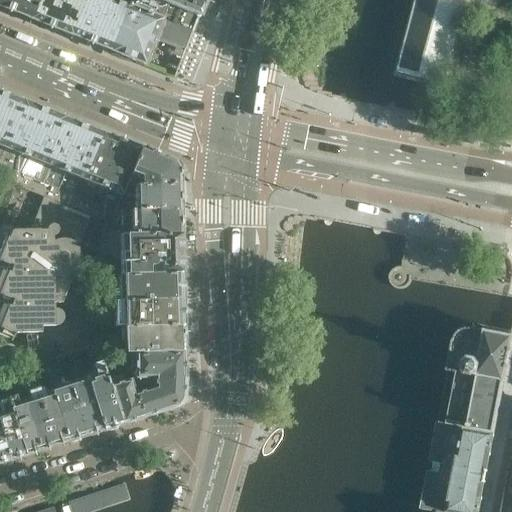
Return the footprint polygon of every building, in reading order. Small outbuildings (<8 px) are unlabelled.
[(0,0),(0,7),(66,34),(79,0),(0,0)] [(105,50),(122,6),(107,0),(79,0),(66,34),(105,50)] [(124,0),(122,6),(105,50),(143,65),(144,65),(154,38),(185,50),(186,48),(186,47),(190,36),(191,36),(192,34),(191,34),(196,21),(197,21),(198,18),(178,10),(167,6),(152,0),(124,0)] [(152,0),(167,6),(178,10),(198,18),(205,0),(152,0)] [(0,149),(3,151),(23,103),(0,93),(0,149)] [(45,166),(64,119),(23,103),(3,151),(45,166)] [(83,181),(102,135),(64,119),(45,166),(83,181)] [(121,195),(139,149),(102,134),(102,135),(83,181),(121,195)] [(178,209),(177,169),(173,162),(170,161),(170,162),(163,159),(160,157),(160,158),(152,155),(153,155),(150,153),(150,154),(142,151),(142,150),(139,149),(121,195),(114,211),(178,209)] [(0,180),(13,185),(18,174),(0,167),(0,180)] [(34,193),(38,182),(18,174),(13,185),(34,193)] [(53,201),(57,189),(38,182),(34,193),(43,197),(53,201)] [(72,208),(77,197),(57,189),(53,201),(72,208)] [(58,300),(79,247),(82,249),(94,217),(91,216),(72,208),(53,201),(43,197),(30,231),(12,231),(9,239),(7,239),(0,255),(0,269),(7,273),(0,291),(0,303),(8,307),(0,326),(0,337),(11,341),(10,342),(12,342),(15,334),(37,334),(37,333),(40,333),(40,329),(41,329),(41,327),(54,327),(54,301),(58,300)] [(91,216),(96,204),(77,197),(72,208),(91,216)] [(110,223),(114,211),(96,204),(91,216),(94,217),(104,221),(110,223)] [(179,234),(178,209),(114,211),(110,223),(118,227),(119,236),(179,234)] [(92,253),(104,221),(94,217),(82,249),(92,253)] [(180,272),(179,234),(119,236),(120,274),(180,272)] [(180,300),(180,281),(180,272),(120,274),(120,301),(180,300)] [(181,326),(181,309),(180,300),(120,301),(121,328),(181,326)] [(182,352),(181,326),(121,328),(121,354),(128,354),(182,352)] [(505,382),(508,368),(509,368),(509,366),(510,367),(511,354),(511,353),(511,352),(511,351),(511,345),(511,337),(510,337),(488,333),(488,332),(473,329),(472,330),(471,330),(469,330),(467,330),(465,330),(463,331),(461,332),(460,333),(458,335),(456,337),(455,339),(455,342),(454,341),(448,371),(450,371),(440,423),(495,434),(505,382)] [(181,377),(181,354),(182,354),(182,352),(128,354),(129,380),(183,379),(183,377),(181,377)] [(111,356),(98,357),(101,367),(120,425),(122,425),(122,424),(132,421),(141,419),(141,418),(129,380),(128,377),(116,371),(111,356)] [(102,431),(120,425),(101,367),(91,370),(95,381),(87,384),(102,431)] [(182,399),(182,397),(182,387),(183,384),(182,384),(182,381),(183,381),(183,379),(129,380),(141,418),(162,411),(163,412),(175,407),(175,408),(177,407),(182,399)] [(102,431),(87,384),(69,390),(84,437),(102,431)] [(66,443),(51,398),(45,400),(42,390),(35,393),(52,447),(66,443)] [(84,437),(69,390),(51,396),(51,398),(66,443),(84,437)] [(52,447),(35,393),(27,395),(30,404),(24,406),(38,451),(52,447)] [(38,451),(24,406),(18,408),(15,399),(7,401),(25,456),(38,451)] [(25,456),(7,401),(0,403),(0,405),(3,413),(0,414),(0,433),(9,461),(25,456)] [(482,498),(490,456),(491,456),(495,435),(439,424),(423,509),(440,511),(480,511),(483,498),(482,498)] [(0,463),(9,461),(0,433),(0,463)] [(63,508),(63,510),(63,511),(87,511),(120,502),(122,501),(124,500),(126,498),(128,497),(129,495),(130,493),(131,491),(132,489),(130,488),(128,487),(126,486),(124,486),(122,485),(119,485),(117,485),(115,486),(67,501),(65,502),(64,504),(63,505),(63,508)]
